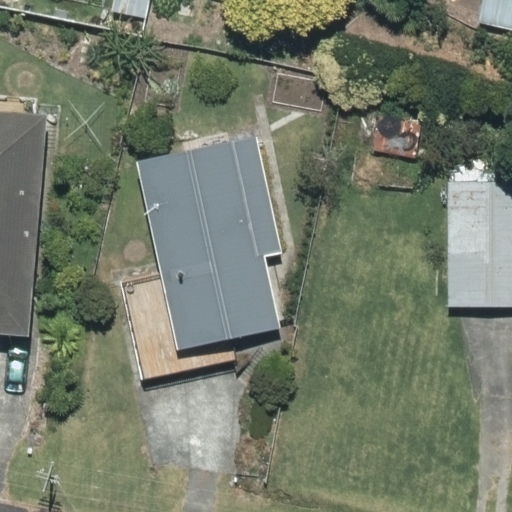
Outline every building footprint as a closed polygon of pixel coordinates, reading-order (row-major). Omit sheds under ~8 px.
[(162,0),(110,0),(109,7),(158,18),(162,0)] [(511,0),(495,0),(491,23),(511,27),(511,0)] [(316,71),(312,91),(342,96),(346,76),(316,71)] [(0,330),(33,333),(49,112),(0,108),(0,330)] [(378,148),(418,154),(423,120),(384,114),(378,148)] [(141,160),(181,349),(283,327),(268,256),(284,251),(260,135),(141,160)] [(511,179),(447,179),(447,306),(511,305),(511,179)]
